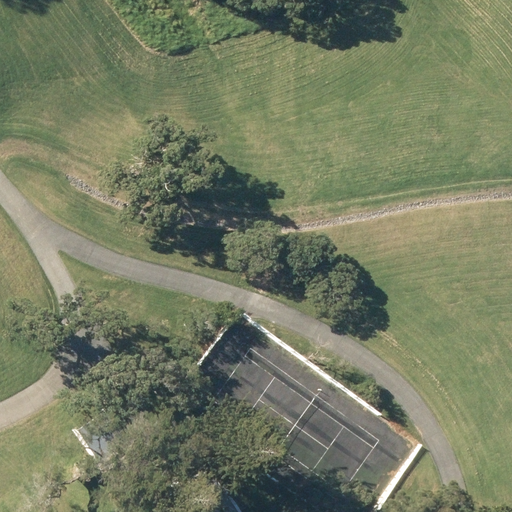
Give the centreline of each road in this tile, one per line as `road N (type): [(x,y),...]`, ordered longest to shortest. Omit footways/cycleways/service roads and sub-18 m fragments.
road 1 (track): [(0,190),(146,273),(289,309),(378,375),(450,448),(460,511)]
road 2 (track): [(0,414),(54,367),(59,335),(57,294),(18,207)]
road 3 (track): [(57,294),(143,452)]
